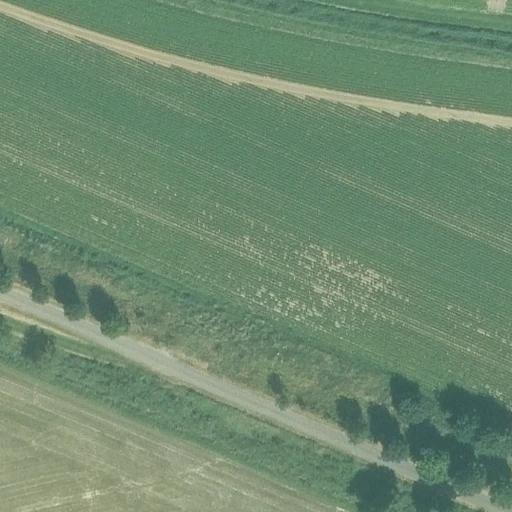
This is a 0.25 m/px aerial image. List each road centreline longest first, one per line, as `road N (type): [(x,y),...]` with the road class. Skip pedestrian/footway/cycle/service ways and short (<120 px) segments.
road 1 (tertiary): [(511,511),(0,291)]
road 2 (track): [(373,0),(511,22)]
